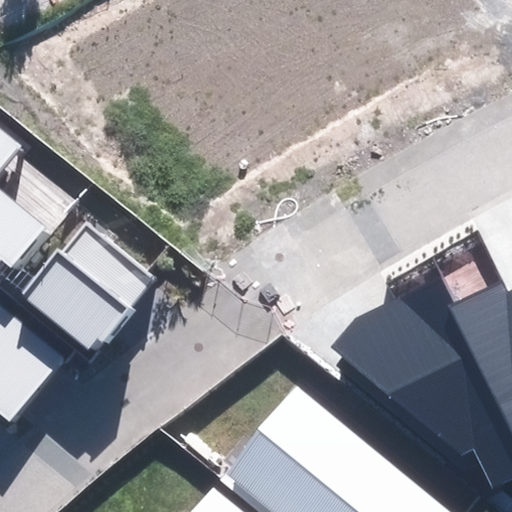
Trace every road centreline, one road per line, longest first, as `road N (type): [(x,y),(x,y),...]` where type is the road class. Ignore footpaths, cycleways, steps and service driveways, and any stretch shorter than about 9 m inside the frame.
road 1 (residential): [(511,144),(236,281)]
road 2 (residential): [(206,297),(97,371),(0,474)]
